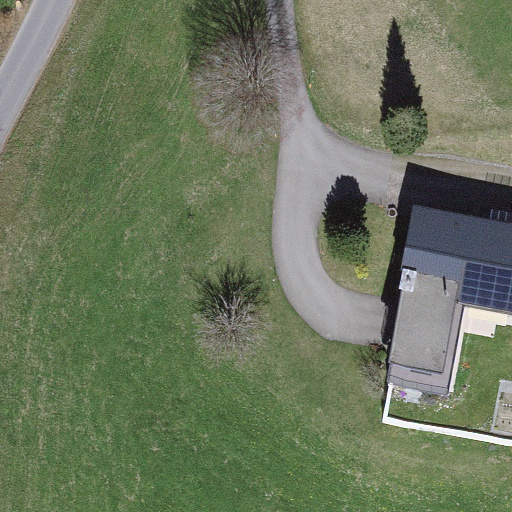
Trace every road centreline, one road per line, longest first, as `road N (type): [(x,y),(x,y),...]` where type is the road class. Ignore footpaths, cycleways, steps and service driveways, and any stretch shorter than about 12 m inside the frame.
road 1 (track): [(318,288),(318,193),(282,0)]
road 2 (unclassified): [(0,113),(58,0)]
